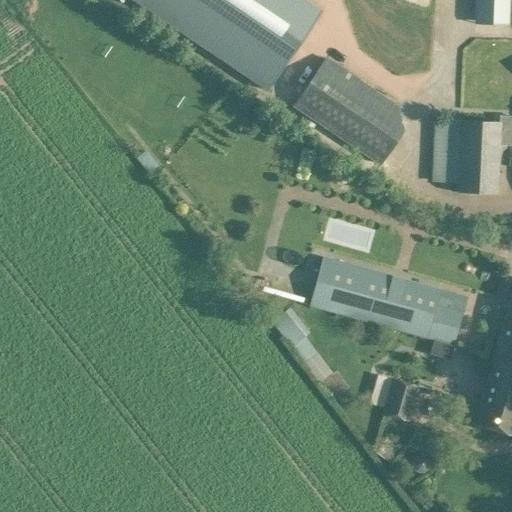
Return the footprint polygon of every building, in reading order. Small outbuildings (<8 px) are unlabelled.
[(133,0),(266,90),(320,10),(305,0),(133,0)] [(508,0),(474,0),(474,23),(507,24),(508,0)] [(326,57),(315,73),(293,106),(378,164),(403,127),(398,105),(326,57)] [(499,122),(498,146),(511,146),(511,117),(500,117),(499,122)] [(435,119),(435,133),(459,134),(457,182),(456,192),(496,194),(498,146),(499,122),(435,119)] [(322,256),(308,306),(453,347),(463,312),(435,304),(440,289),(322,256)] [(511,295),(492,362),(486,360),(482,372),(489,374),(480,404),(456,397),(450,418),(474,425),(511,436),(511,295)] [(291,308),(273,322),(291,346),(309,332),(291,308)] [(430,344),(429,355),(448,357),(449,346),(430,344)] [(384,407),(392,378),(377,374),(369,403),(384,407)] [(384,407),(382,414),(407,421),(417,385),(392,378),(384,407)]
